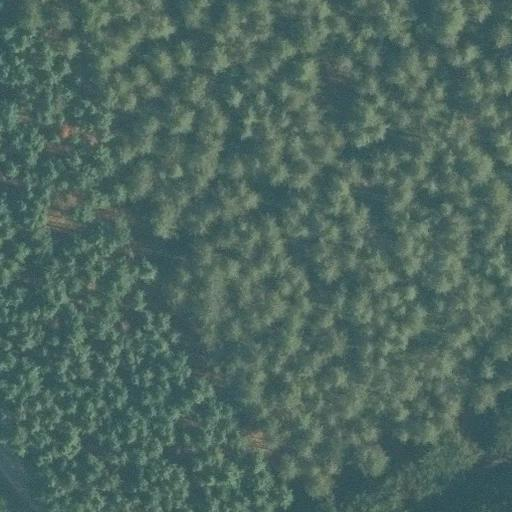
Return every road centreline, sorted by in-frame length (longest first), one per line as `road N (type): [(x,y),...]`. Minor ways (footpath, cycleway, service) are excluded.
road 1 (track): [(158,221),(456,81),(511,194)]
road 2 (track): [(511,55),(456,81),(413,0)]
road 3 (unclassified): [(402,511),(511,453)]
